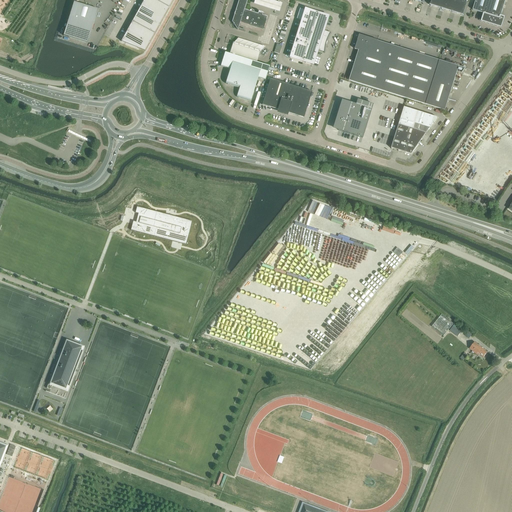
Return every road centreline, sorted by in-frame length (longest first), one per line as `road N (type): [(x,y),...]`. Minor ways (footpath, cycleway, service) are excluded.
road 1 (unclassified): [(312,140),(417,168),(503,47)]
road 2 (unclassified): [(220,0),(203,59),(213,99),(235,117),(312,140)]
road 3 (primary): [(299,168),(473,222)]
road 4 (unclassified): [(361,1),(503,47)]
road 5 (unclassified): [(312,140),(361,1)]
road 6 (unclassified): [(141,73),(110,65),(58,84),(0,70)]
road 7 (primary): [(171,142),(299,168)]
road 8 (primary): [(299,168),(177,129)]
